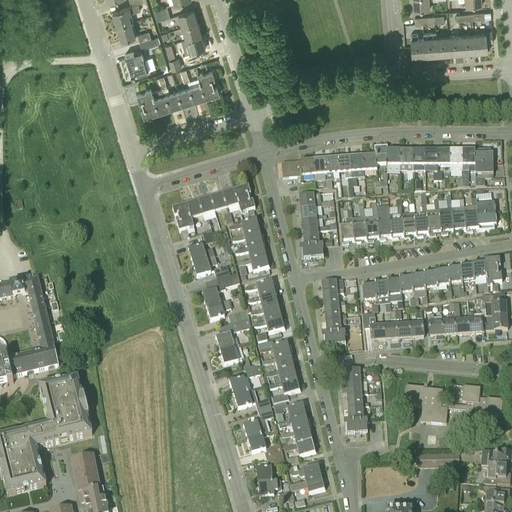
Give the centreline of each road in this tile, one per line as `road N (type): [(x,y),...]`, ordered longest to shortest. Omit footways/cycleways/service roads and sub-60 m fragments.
road 1 (residential): [(245,511),(150,191)]
road 2 (residential): [(271,156),(351,136),(511,131)]
road 3 (residential): [(298,276),(511,242)]
road 4 (residential): [(511,371),(379,361),(317,367)]
road 5 (residential): [(138,149),(91,0)]
road 6 (residential): [(353,511),(317,367)]
road 7 (residential): [(398,77),(255,113)]
road 8 (unknown): [(0,106),(5,65),(108,52)]
road 9 (residential): [(150,191),(271,156)]
road 10 (residential): [(298,276),(271,156)]
road 11 (residential): [(255,113),(138,149)]
